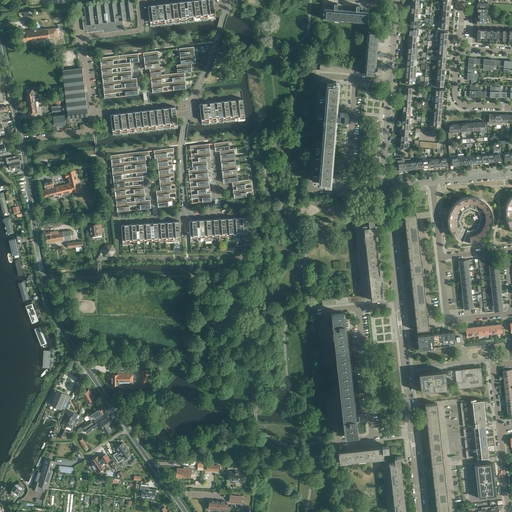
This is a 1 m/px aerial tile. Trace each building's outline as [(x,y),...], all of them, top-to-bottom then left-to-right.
[(82,16),(83,22),(84,22),(85,25),(83,25),(84,30),(87,30),(87,32),(124,27),(123,20),(135,18),(132,0),(129,0),(84,6),(85,16),(82,16)] [(191,0),(184,1),(186,21),(193,20),(191,0)] [(198,0),(193,0),(191,0),(193,20),(200,19),(198,0)] [(205,0),(198,0),(200,19),(208,18),(205,0)] [(213,0),(205,0),(208,18),(215,17),(213,0)] [(184,1),(177,2),(179,22),(186,21),(184,1)] [(177,2),(170,3),(172,22),(179,22),(177,2)] [(170,3),(162,4),(165,23),(172,22),(170,3)] [(334,9),(324,8),(324,12),(323,12),(323,13),(324,13),(323,19),(345,21),(346,10),(336,9),(336,8),(337,8),(337,4),(334,3),(334,8),(334,9)] [(162,4),(155,5),(158,24),(165,23),(162,4)] [(155,5),(148,5),(150,25),(158,24),(155,5)] [(346,10),(345,21),(368,23),(369,12),(358,11),(358,10),(359,10),(359,5),(356,5),(356,10),(356,11),(346,10)] [(477,8),(477,11),(478,11),(478,15),(481,15),(481,17),(487,17),(487,9),(477,8)] [(477,20),(476,23),(487,24),(487,17),(481,17),(481,15),(478,15),(478,20),(477,20)] [(408,21),(408,25),(410,25),(410,27),(420,28),(420,20),(418,20),(410,19),(409,21),(408,21)] [(438,21),(438,29),(444,30),(444,28),(448,28),(449,22),(441,22),(438,21)] [(50,38),(58,37),(59,37),(63,36),(64,36),(62,27),(57,28),(48,29),(44,30),(44,28),(20,31),(22,42),(45,39),(45,38),(49,38),(50,38)] [(437,38),(439,38),(447,39),(448,32),(444,32),(444,31),(438,30),(437,38)] [(368,31),(367,46),(377,46),(378,40),(379,40),(379,41),(384,41),(384,38),(379,38),(378,38),(379,31),(368,31)] [(194,46),(179,48),(180,56),(195,54),(194,46)] [(367,46),(366,60),(376,61),(377,55),(378,55),(383,56),(383,53),(378,53),(377,53),(377,46),(367,46)] [(158,51),(143,52),(144,60),(159,59),(158,51)] [(138,53),(119,55),(120,63),(130,62),(139,61),(138,53)] [(195,54),(180,56),(181,64),(191,63),(196,63),(195,54)] [(119,55),(100,57),(101,66),(115,64),(120,63),(119,55)] [(469,58),(468,68),(473,68),(474,64),(478,64),(479,59),(469,58)] [(159,59),(144,60),(145,69),(150,68),(160,67),(159,59)] [(479,59),(478,64),(483,64),(483,69),(488,70),(489,59),(479,59)] [(489,59),(488,70),(490,70),(493,70),(494,70),(494,65),(499,66),(499,60),(489,59)] [(366,60),(365,68),(366,68),(366,74),(374,75),(374,71),(375,71),(375,70),(377,70),(377,71),(381,71),(382,68),(377,67),(377,68),(376,68),(376,61),(366,60)] [(499,60),(499,66),(504,66),(503,71),(504,71),(506,71),(509,72),(509,61),(499,60)] [(120,63),(115,64),(116,72),(131,70),(130,62),(120,63)] [(181,64),(177,65),(178,73),(184,72),(192,71),(191,63),(181,64)] [(115,64),(101,66),(102,74),(116,72),(115,64)] [(164,66),(160,67),(150,68),(150,76),(165,74),(164,66)] [(79,68),(62,70),(63,78),(83,76),(82,68),(79,68)] [(467,78),(471,79),(477,79),(478,74),(473,73),(473,68),(468,68),(467,78)] [(131,70),(116,72),(117,80),(132,78),(131,70)] [(116,72),(102,74),(103,82),(117,80),(116,72)] [(185,80),(184,72),(178,73),(165,74),(166,82),(185,80)] [(151,84),(166,82),(165,74),(150,76),(151,84)] [(83,76),(63,78),(64,86),(84,84),(83,76)] [(132,78),(117,80),(118,88),(137,86),(137,77),(132,78)] [(117,80),(103,82),(104,90),(118,88),(117,80)] [(185,80),(166,82),(167,91),(186,88),(185,80)] [(166,82),(151,84),(152,92),(167,91),(166,82)] [(319,183),(325,184),(325,185),(331,186),(336,119),(347,120),(348,113),(337,112),(339,82),(333,82),(333,83),(327,83),(319,183)] [(84,84),(64,86),(65,94),(85,92),(84,84)] [(465,91),(464,96),(475,96),(475,86),(473,86),(473,84),(471,84),(470,84),(469,91),(465,91)] [(137,86),(118,88),(119,96),(138,94),(137,86)] [(475,86),(475,96),(485,97),(485,91),(480,91),(480,86),(475,86)] [(485,91),(485,97),(495,97),(495,87),(493,87),(490,86),(490,91),(485,91)] [(495,87),(495,97),(505,97),(505,92),(501,92),(501,87),(495,87)] [(118,88),(104,90),(105,98),(119,96),(118,88)] [(25,91),(26,97),(36,95),(39,95),(38,89),(33,89),(25,91)] [(85,92),(65,94),(66,103),(67,111),(77,110),(76,101),(86,100),(85,92)] [(243,98),(235,99),(238,119),(245,118),(243,98)] [(235,99),(228,100),(230,120),(238,119),(235,99)] [(37,101),(27,102),(28,109),(39,107),(38,103),(41,102),(41,100),(40,100),(37,101)] [(86,100),(76,101),(77,110),(87,108),(86,101),(86,100)] [(228,100),(221,101),(223,121),(230,120),(228,100)] [(221,101),(214,102),(216,121),(223,121),(221,101)] [(214,102),(207,103),(209,122),(216,121),(214,102)] [(207,103),(199,103),(202,123),(209,122),(207,103)] [(175,106),(168,107),(170,127),(178,126),(175,106)] [(39,107),(28,109),(29,114),(30,114),(31,117),(42,115),(41,107),(39,107)] [(168,107),(161,108),(163,128),(170,127),(168,107)] [(88,116),(87,108),(77,110),(67,111),(68,119),(83,117),(88,116)] [(161,108),(153,109),(156,129),(163,128),(161,108)] [(153,109),(146,110),(149,129),(156,129),(153,109)] [(146,110),(139,111),(141,130),(149,129),(146,110)] [(132,111),(125,112),(127,132),(134,131),(132,111)] [(139,111),(132,111),(134,131),(141,130),(139,111)] [(125,112),(118,113),(120,133),(127,132),(125,112)] [(118,113),(110,114),(113,134),(120,133),(118,113)] [(64,115),(53,116),(55,125),(65,124),(64,115)] [(481,121),(478,121),(479,130),(479,133),(487,132),(487,129),(486,125),(485,125),(485,121),(484,121),(481,122),(481,121)] [(229,141),(214,143),(215,151),(220,151),(234,149),(234,148),(230,149),(229,141)] [(197,149),(197,153),(210,152),(209,143),(190,146),(190,150),(197,149)] [(0,156),(12,154),(10,150),(6,151),(6,150),(4,144),(0,145),(0,156)] [(173,148),(154,150),(155,158),(157,158),(171,156),(174,156),(167,156),(167,153),(173,152),(173,148)] [(234,149),(220,151),(220,158),(235,157),(234,149)] [(149,150),(130,153),(131,161),(145,159),(150,159),(149,150)] [(499,151),(493,151),(493,153),(494,161),(500,161),(501,160),(501,155),(500,155),(499,151)] [(197,153),(191,154),(191,158),(198,157),(198,161),(207,160),(211,160),(210,152),(197,153)] [(130,153),(110,155),(111,163),(131,161),(130,153)] [(6,161),(2,161),(2,164),(8,163),(20,160),(19,155),(5,157),(6,161)] [(452,157),(450,157),(450,165),(452,165),(458,165),(458,157),(457,155),(451,155),(452,157)] [(171,156),(157,158),(158,166),(168,164),(168,161),(172,160),(171,156)] [(235,157),(220,158),(221,167),(236,165),(235,157)] [(403,157),(394,158),(395,164),(396,164),(397,171),(405,171),(405,170),(403,159),(403,157)] [(145,159),(131,161),(132,169),(146,167),(145,159)] [(20,160),(8,163),(9,168),(9,169),(13,168),(13,171),(21,170),(20,164),(19,165),(18,161),(20,161),(20,160)] [(207,160),(198,161),(192,162),(192,166),(196,166),(197,169),(208,168),(206,160),(207,160)] [(131,161),(111,163),(112,171),(132,169),(131,161)] [(168,164),(158,166),(159,174),(173,172),(172,164),(168,164)] [(236,165),(221,167),(222,175),(237,173),(236,165)] [(146,167),(132,169),(132,177),(143,176),(147,175),(146,167)] [(197,169),(188,170),(189,175),(195,174),(196,178),(208,176),(208,168),(197,169)] [(132,169),(112,171),(113,179),(128,178),(132,177),(132,169)] [(80,189),(78,183),(79,182),(78,178),(77,178),(75,170),(65,173),(66,178),(68,178),(69,184),(52,188),(52,186),(53,186),(53,181),(52,181),(44,182),(45,187),(46,187),(46,189),(45,190),(43,190),(45,198),(62,194),(63,197),(70,195),(70,193),(70,192),(72,192),(72,191),(80,189)] [(173,172),(159,174),(160,182),(170,180),(170,177),(174,176),(173,172)] [(237,173),(222,175),(223,183),(232,182),(238,181),(237,173)] [(132,177),(128,178),(129,186),(144,184),(143,176),(132,177)] [(208,176),(196,178),(189,178),(190,183),(196,182),(197,186),(209,184),(208,176)] [(128,178),(113,179),(114,187),(129,186),(128,178)] [(251,179),(232,182),(233,190),(246,188),(245,184),(252,183),(251,179)] [(170,180),(160,182),(161,190),(171,188),(171,185),(175,184),(174,180),(170,180)] [(144,184),(129,186),(130,194),(145,192),(144,184)] [(209,184),(197,186),(190,186),(191,191),(197,190),(198,194),(210,192),(209,184)] [(129,186),(114,187),(115,195),(130,194),(129,186)] [(246,188),(233,190),(234,198),(247,196),(246,192),(253,192),(252,187),(246,188)] [(161,190),(156,190),(157,199),(172,197),(176,196),(170,197),(169,193),(176,192),(175,188),(171,188),(161,190)] [(145,192),(130,194),(131,202),(135,201),(146,200),(145,192)] [(210,192),(198,194),(191,194),(192,199),(198,198),(199,202),(211,200),(210,192)] [(130,194),(115,195),(116,203),(131,202),(130,194)] [(448,227),(449,229),(450,231),(451,233),(452,235),(454,237),(455,238),(457,239),(458,240),(460,241),(465,229),(462,228),(460,221),(463,212),(470,208),(478,211),(480,219),(477,227),(470,231),(467,230),(463,242),(465,243),(466,243),(468,243),(470,243),(472,243),(475,242),(477,242),(479,241),(481,240),(483,238),(485,237),(486,235),(488,233),(489,232),(490,230),(491,228),(491,226),(492,224),(492,222),(492,220),(492,217),(492,215),(492,213),(491,211),(490,209),(489,207),(488,205),(486,203),(485,201),(483,200),(481,199),(479,198),(477,197),(474,197),(472,196),(470,196),(468,197),(465,197),(463,198),(461,199),(459,200),(457,201),(455,203),(454,204),(453,206),(451,208),(450,210),(450,211),(449,213),(448,216),(448,218),(448,220),(448,222),(448,224),(448,227)] [(172,197),(157,199),(158,207),(169,206),(168,201),(172,201),(172,197)] [(146,200),(135,201),(136,209),(151,208),(150,199),(146,200)] [(131,202),(116,203),(117,212),(136,209),(135,201),(131,202)] [(405,223),(403,223),(404,229),(406,229),(406,234),(418,233),(416,214),(404,215),(405,223)] [(11,217),(5,218),(9,234),(15,232),(11,217)] [(240,217),(232,218),(234,238),(241,237),(240,217)] [(247,217),(240,217),(241,237),(248,237),(247,217)] [(225,218),(218,219),(219,239),(226,238),(225,218)] [(232,218),(225,218),(226,238),(234,238),(232,218)] [(369,224),(362,225),(365,245),(366,255),(367,265),(368,275),(369,284),(370,294),(371,294),(372,300),(379,299),(379,300),(381,300),(381,299),(381,297),(373,225),(375,224),(376,224),(375,221),(374,221),(374,218),(368,219),(369,224)] [(204,219),(196,220),(198,240),(205,240),(204,219)] [(211,219),(204,219),(205,240),(205,242),(212,241),(212,239),(211,219)] [(218,219),(211,219),(212,239),(219,239),(218,219)] [(196,220),(189,220),(190,241),(198,240),(196,220)] [(172,221),(165,222),(166,242),(173,242),(172,221)] [(179,221),(172,221),(173,242),(181,241),(179,221)] [(158,222),(150,223),(152,243),(159,242),(158,222)] [(165,222),(158,222),(159,242),(166,242),(165,222)] [(97,224),(91,225),(92,236),(103,234),(101,224),(100,224),(100,223),(97,223),(97,224)] [(143,223),(136,224),(137,244),(144,243),(143,223)] [(150,223),(143,223),(144,243),(152,243),(150,223)] [(129,224),(121,224),(122,245),(130,244),(129,224)] [(136,224),(129,224),(130,244),(137,244),(136,224)] [(47,232),(44,232),(46,242),(51,241),(51,242),(64,240),(71,239),(70,230),(62,231),(60,232),(60,229),(57,229),(57,232),(55,232),(55,231),(52,231),(47,232)] [(407,241),(405,241),(406,247),(407,247),(408,253),(420,252),(418,233),(406,234),(407,241)] [(14,239),(9,240),(13,258),(18,257),(14,239)] [(106,244),(102,250),(105,255),(111,256),(115,250),(112,245),(106,244)] [(409,263),(407,263),(408,268),(410,268),(410,273),(422,271),(420,252),(408,253),(409,263)] [(411,281),(409,281),(410,287),(412,286),(412,292),(425,291),(422,271),(410,273),(411,281)] [(24,282),(19,284),(24,300),(29,299),(27,293),(28,292),(27,288),(26,288),(24,282)] [(414,302),(412,303),(412,308),(414,308),(415,311),(427,310),(425,291),(412,292),(414,302)] [(31,304),(27,306),(33,323),(38,321),(35,313),(36,313),(35,310),(34,311),(31,304)] [(416,320),(414,320),(414,326),(416,326),(417,331),(429,329),(427,310),(415,311),(416,320)] [(333,315),(339,368),(346,435),(344,435),(344,436),(356,434),(355,422),(357,421),(357,422),(358,422),(358,421),(359,421),(358,416),(357,416),(357,417),(356,417),(346,327),(347,327),(348,327),(349,327),(348,322),(348,321),(347,321),(347,322),(346,322),(345,313),(343,313),(342,314),(331,315),(333,315)] [(40,328),(35,330),(41,344),(46,342),(40,328)] [(443,343),(442,333),(437,334),(435,334),(433,334),(434,340),(443,339),(443,344),(443,343)] [(430,341),(434,340),(433,334),(417,336),(418,340),(418,343),(418,345),(419,350),(423,349),(429,348),(431,348),(430,341)] [(139,383),(140,388),(146,388),(146,383),(149,383),(149,369),(146,369),(146,366),(139,366),(139,383)] [(445,371),(419,373),(421,392),(447,390),(447,384),(456,382),(457,388),(483,386),(481,367),(448,370),(449,375),(446,376),(445,371)] [(118,375),(112,375),(112,385),(123,385),(123,381),(124,381),(124,382),(133,382),(133,374),(124,374),(124,371),(118,371),(118,375)] [(89,390),(81,395),(87,404),(88,403),(90,406),(95,403),(93,400),(95,399),(89,390)] [(61,393),(56,391),(50,405),(62,410),(62,409),(65,410),(68,403),(65,402),(68,396),(62,393),(61,393)] [(486,408),(485,400),(476,401),(475,399),(471,399),(471,401),(473,418),(473,423),(474,427),(485,425),(487,425),(488,425),(488,421),(487,421),(487,418),(486,408)] [(426,412),(424,413),(424,418),(426,418),(427,424),(439,422),(437,403),(425,404),(426,412)] [(95,412),(91,414),(93,417),(95,416),(96,418),(98,417),(104,413),(103,411),(102,410),(103,410),(102,408),(101,408),(94,412),(95,412)] [(72,428),(76,417),(75,417),(76,413),(76,414),(74,413),(74,412),(70,410),(69,411),(67,410),(66,413),(67,413),(64,420),(63,424),(67,426),(72,428)] [(111,430),(108,425),(111,424),(110,423),(106,418),(100,422),(99,421),(95,424),(85,430),(87,433),(99,425),(100,425),(101,425),(103,428),(104,428),(103,429),(106,433),(111,430)] [(90,420),(82,425),(83,426),(85,429),(93,424),(91,422),(90,420)] [(428,430),(426,431),(426,436),(428,436),(429,443),(441,442),(439,422),(427,424),(428,430)] [(430,452),(428,452),(429,458),(431,458),(431,462),(443,461),(441,442),(429,443),(430,452)] [(117,453),(113,455),(119,463),(122,460),(124,458),(124,460),(132,455),(131,455),(123,443),(116,448),(119,452),(117,453)] [(388,446),(339,451),(338,451),(339,455),(338,455),(338,457),(339,456),(340,463),(384,458),(383,452),(389,451),(388,446)] [(91,460),(90,461),(98,472),(104,467),(103,465),(105,463),(105,464),(110,460),(105,454),(100,457),(101,458),(99,459),(97,456),(95,457),(95,456),(91,459),(91,460)] [(389,463),(393,511),(405,511),(400,462),(400,456),(394,457),(395,462),(389,463)] [(51,476),(56,462),(46,459),(42,473),(51,476)] [(432,470),(430,470),(431,476),(433,476),(433,482),(445,480),(443,461),(431,462),(432,470)] [(474,464),(478,498),(496,496),(492,462),(474,464)] [(184,466),(184,467),(184,468),(177,467),(176,477),(191,478),(191,469),(189,468),(189,467),(189,466),(184,466)] [(235,470),(235,471),(229,471),(228,480),(238,481),(238,482),(245,483),(245,475),(244,475),(245,472),(239,472),(239,471),(235,470)] [(51,476),(42,473),(39,482),(35,481),(33,489),(37,491),(39,486),(47,489),(51,476)] [(434,492),(433,492),(433,498),(435,498),(435,501),(447,499),(445,480),(433,482),(434,492)] [(16,483),(11,490),(11,491),(12,492),(13,494),(16,495),(17,496),(18,495),(18,496),(19,495),(22,497),(25,492),(24,491),(24,489),(22,487),(23,486),(19,482),(17,484),(16,483)] [(149,485),(141,484),(140,489),(142,489),(141,496),(155,497),(155,496),(156,490),(148,490),(149,485)] [(231,495),(230,495),(230,496),(230,502),(240,503),(241,503),(242,497),(242,496),(241,496),(231,495)] [(436,510),(435,510),(434,511),(448,511),(447,499),(435,501),(436,510)] [(210,500),(209,509),(225,510),(225,511),(226,511),(226,510),(227,502),(226,501),(226,502),(210,500)]
